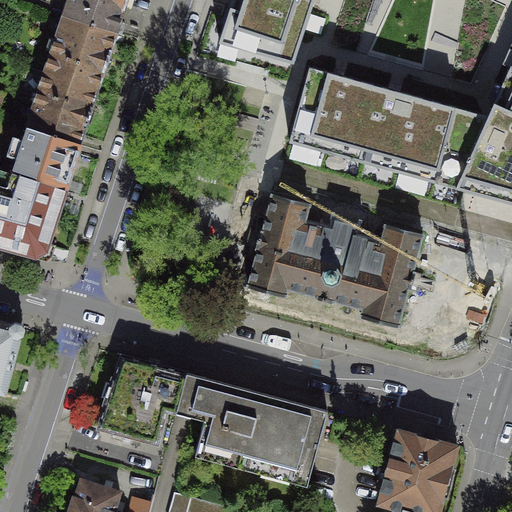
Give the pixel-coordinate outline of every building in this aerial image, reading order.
[(119,34),(130,0),(71,0),(65,16),(119,34)] [(311,54),(284,143),(511,204),(511,0),(223,0),(209,44),(293,64),(314,0),(511,0),(511,28),(479,100),(311,54)] [(65,16),(47,72),(101,90),(119,34),(65,16)] [(28,128),(83,145),(101,90),(47,72),(28,128)] [(67,191),(83,145),(28,128),(14,172),(67,191)] [(67,191),(14,172),(9,188),(0,185),(0,246),(46,259),(67,191)] [(262,249),(252,287),(289,297),(291,290),(319,297),(318,300),(336,305),(337,302),(365,310),(363,318),(401,328),(425,236),(389,226),(384,244),(356,237),(358,231),(337,225),(335,232),(326,229),(325,231),(306,226),(313,201),(277,192),(266,234),(263,233),(259,248),(262,249)] [(22,329),(0,323),(0,390),(5,392),(22,329)] [(179,406),(188,373),(124,356),(117,381),(115,380),(109,402),(110,402),(102,429),(114,432),(113,439),(128,443),(143,447),(145,440),(159,444),(168,411),(177,413),(179,406)] [(308,486),(329,411),(188,373),(179,406),(209,414),(197,455),(308,486)] [(412,511),(441,511),(459,446),(401,430),(400,433),(387,430),(382,449),(395,452),(380,503),(412,511)] [(117,511),(123,493),(84,481),(78,498),(76,497),(71,511),(117,511)] [(138,492),(132,511),(150,511),(155,496),(138,492)] [(245,511),(195,498),(191,511),(245,511)]
